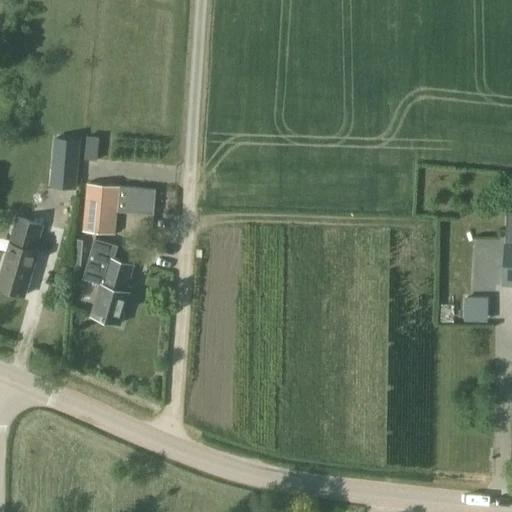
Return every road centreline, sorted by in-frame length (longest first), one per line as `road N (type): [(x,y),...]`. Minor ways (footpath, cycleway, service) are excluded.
road 1 (tertiary): [(511,507),(232,470),(6,376)]
road 2 (unknown): [(200,0),(173,447)]
